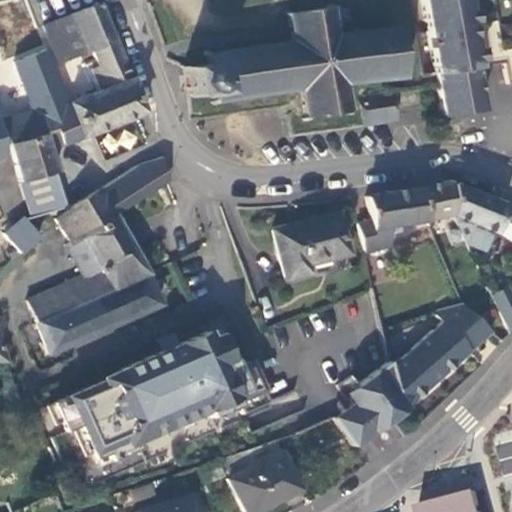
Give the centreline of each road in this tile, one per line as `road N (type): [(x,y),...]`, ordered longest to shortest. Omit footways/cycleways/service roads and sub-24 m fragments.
road 1 (residential): [(123,0),(173,128),(212,172),(437,159),(510,178)]
road 2 (residential): [(460,419),(349,511)]
